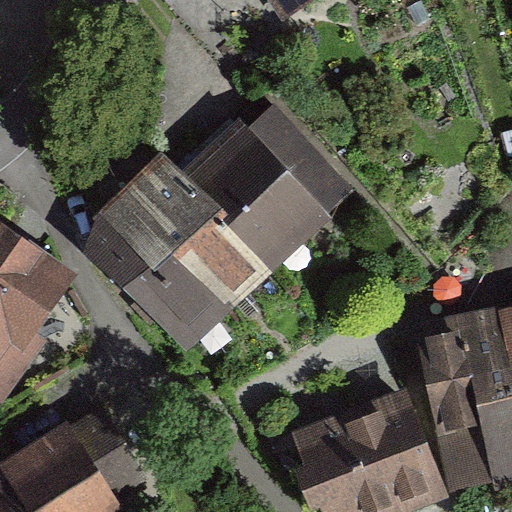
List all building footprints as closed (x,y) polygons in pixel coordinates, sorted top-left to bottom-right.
[(268,0),(285,26),(325,0),(268,0)] [(98,222),(84,257),(190,359),(334,225),(329,219),(355,195),(276,107),(253,130),(242,119),(180,176),(163,159),(98,222)] [(0,411),(61,328),(52,321),(82,279),(0,220),(0,411)] [(511,312),(415,334),(452,499),(496,490),(498,498),(511,495),(511,312)] [(427,511),(449,503),(406,393),(282,442),(309,511),(427,511)] [(0,511),(122,511),(117,503),(150,483),(106,411),(73,431),(69,426),(0,468),(0,511)]
